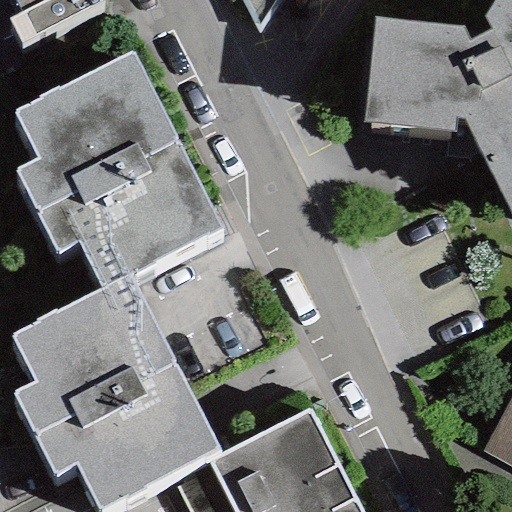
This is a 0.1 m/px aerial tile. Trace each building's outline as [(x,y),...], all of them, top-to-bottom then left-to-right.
[(101,0),(12,0),(19,14),(8,20),(21,46),(103,3),(101,0)] [(511,0),(494,0),(483,22),(492,35),(469,45),(462,33),(372,25),(362,128),(452,135),(454,122),(462,122),(511,217),(511,0)] [(134,51),(13,112),(37,157),(14,169),(57,252),(79,243),(100,289),(130,275),(220,230),(134,51)] [(208,460),(220,454),(130,275),(100,289),(10,334),(34,382),(10,393),(52,476),(75,464),(98,511),(103,511),(170,479),(208,460)] [(511,390),(480,452),(511,469),(511,390)] [(170,479),(186,511),(360,511),(308,410),(220,454),(208,460),(170,479)]
